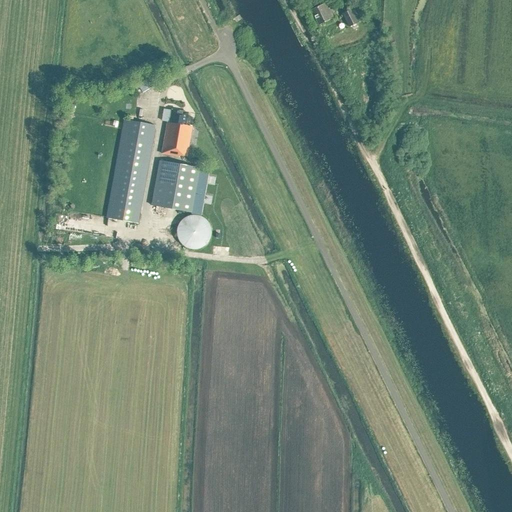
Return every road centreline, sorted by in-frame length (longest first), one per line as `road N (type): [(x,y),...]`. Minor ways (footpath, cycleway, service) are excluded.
road 1 (unclassified): [(444,511),(227,53)]
road 2 (track): [(511,452),(369,160)]
road 3 (track): [(369,160),(287,3)]
